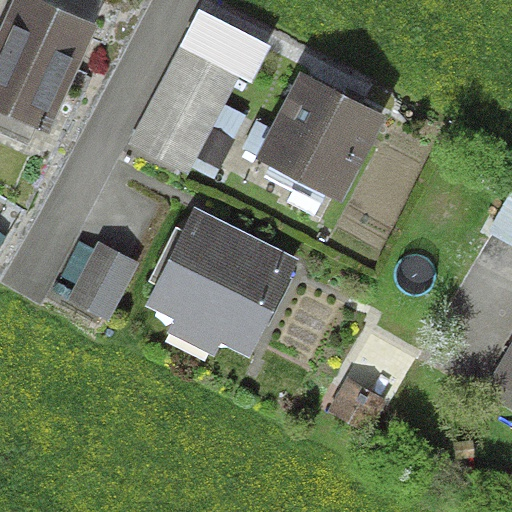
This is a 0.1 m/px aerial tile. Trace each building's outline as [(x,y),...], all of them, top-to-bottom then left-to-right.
[(92,0),(0,0),(0,122),(35,137),(92,0)] [(261,53),(195,22),(135,147),(184,171),(227,81),(243,89),(261,53)] [(254,151),(325,188),(356,128),(285,92),(254,151)] [(139,318),(240,374),(297,270),(196,215),(139,318)] [(125,269),(86,251),(60,308),(100,325),(125,269)] [(511,331),(485,381),(511,395),(511,331)]
